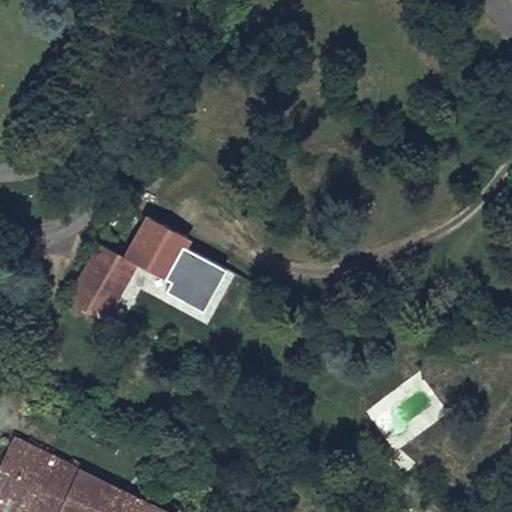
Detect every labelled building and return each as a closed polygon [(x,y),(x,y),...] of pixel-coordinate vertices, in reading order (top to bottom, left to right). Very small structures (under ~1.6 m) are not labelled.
[(145,215),(123,256),(164,278),(181,246),(186,237),(145,215)] [(103,245),(74,299),(108,318),(137,264),(123,256),(103,245)] [(229,271),(181,246),(164,278),(175,284),(171,292),(207,311),(212,303),(229,271)] [(17,433),(0,470),(0,509),(6,511),(69,511),(90,466),(17,433)] [(385,489),(398,475),(380,459),(367,474),(385,489)] [(90,466),(69,511),(148,511),(154,498),(90,466)] [(178,511),(179,509),(154,498),(148,511),(178,511)]
